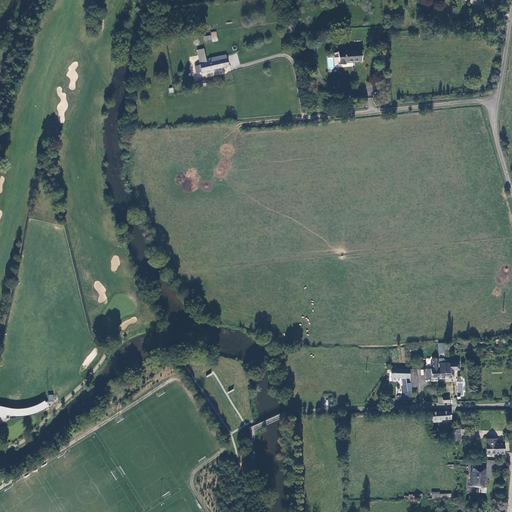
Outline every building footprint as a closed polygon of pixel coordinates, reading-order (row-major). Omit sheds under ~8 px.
[(294,20),(287,21),(290,32),(296,31),(294,20)] [(212,61),(211,58),(209,58),(209,59),(205,60),(202,48),(199,48),(196,49),(195,49),(199,64),(193,65),(194,72),(227,65),(225,55),(216,57),(217,60),(212,61)] [(336,54),(337,67),(344,66),(344,64),(361,62),(359,51),(336,54)] [(426,378),(439,378),(439,364),(439,359),(435,359),(433,359),(433,364),(433,369),(431,369),(426,369),(426,378)] [(460,364),(439,364),(439,378),(454,379),(453,371),(460,371),(460,364)] [(389,375),(410,377),(409,372),(409,370),(390,368),(389,375)] [(417,376),(410,377),(411,387),(418,386),(417,376)] [(450,420),(451,412),(430,412),(431,421),(435,421),(435,422),(440,422),(440,421),(450,420)] [(494,453),(503,453),(503,443),(494,443),(494,439),(486,439),(486,452),(494,452),(494,453)] [(246,460),(239,463),(242,470),(248,468),(246,460)] [(495,471),(495,460),(487,460),(486,472),(490,472),(490,471),(495,471)] [(484,467),(473,466),(470,484),(483,486),(484,475),(484,467)]
